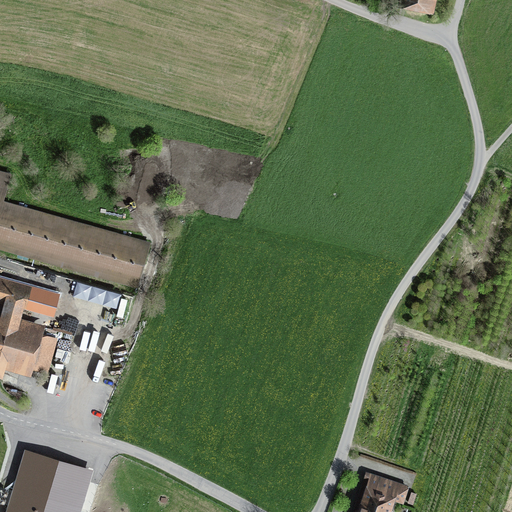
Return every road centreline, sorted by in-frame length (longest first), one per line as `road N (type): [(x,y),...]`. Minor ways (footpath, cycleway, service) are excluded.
road 1 (residential): [(453,41),(480,164),(380,331),(343,463),(320,511)]
road 2 (residential): [(0,412),(154,459),(254,511)]
road 3 (unclassified): [(340,0),(453,41)]
